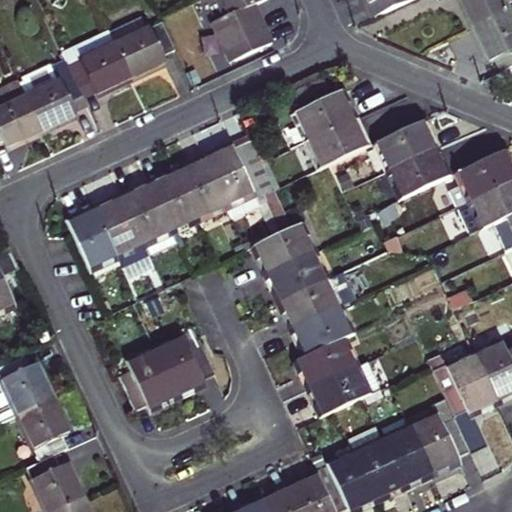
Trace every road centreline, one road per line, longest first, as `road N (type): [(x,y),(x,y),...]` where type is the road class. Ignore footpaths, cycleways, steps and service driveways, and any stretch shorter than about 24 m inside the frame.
road 1 (residential): [(10,198),(154,507),(288,445),(214,285)]
road 2 (residential): [(10,198),(334,45)]
road 3 (residential): [(334,45),(511,120)]
